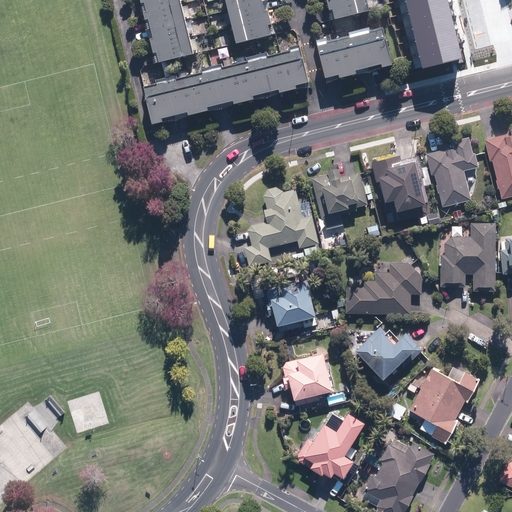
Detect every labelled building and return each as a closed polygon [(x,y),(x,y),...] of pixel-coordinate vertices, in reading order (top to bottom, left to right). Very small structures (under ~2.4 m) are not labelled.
[(150,0),(165,58),(196,50),(183,0),(150,0)] [(266,0),(231,0),(242,41),(275,33),(266,0)] [(336,0),(340,16),(372,9),(370,0),(336,0)] [(461,59),(447,0),(406,0),(423,68),(461,59)] [(323,44),(331,75),(345,71),(346,73),(358,70),(357,68),(388,60),(389,63),(395,62),(386,28),(323,44)] [(304,48),(147,86),(155,118),(312,80),(304,48)] [(511,133),(487,139),(492,160),(495,159),(504,197),(511,195),(511,133)] [(455,147),(429,153),(434,174),(437,173),(445,206),(473,199),(465,169),(478,166),(471,136),(454,141),(455,147)] [(433,213),(419,155),(403,159),(402,155),(374,162),(378,181),(380,181),(391,223),(433,213)] [(313,178),(324,218),(370,206),(361,172),(343,176),(342,170),(313,178)] [(247,246),(251,265),(273,260),(270,248),(299,240),(301,247),(321,243),(311,200),(301,203),(298,188),(286,191),(278,187),(270,188),(266,196),(272,220),(249,225),(254,245),(247,246)] [(497,289),(497,224),(472,224),(472,236),(454,236),(447,242),(447,254),(442,254),(442,287),(467,287),(467,273),(475,273),(475,289),(497,289)] [(509,248),(503,249),(506,273),(511,272),(511,237),(507,238),(509,248)] [(349,285),(348,311),(412,313),(413,292),(424,293),(424,275),(425,275),(411,262),(393,262),(392,272),(378,271),(378,280),(366,280),(366,285),(349,285)] [(260,275),(250,278),(254,297),(264,294),(260,275)] [(271,287),(282,330),(305,325),(303,318),(318,314),(310,278),(271,287)] [(382,327),(360,348),(387,376),(404,360),(407,363),(423,347),(409,333),(398,343),(382,327)] [(296,385),(298,397),(336,388),(327,351),(290,361),(286,367),(290,387),(296,385)] [(463,383),(434,368),(413,408),(442,423),(436,434),(448,440),(459,419),(457,418),(467,399),(469,400),(480,378),(468,372),(463,383)] [(347,453),(368,420),(352,410),(340,429),(328,421),(316,440),(311,437),(300,455),(303,457),(302,459),(313,466),(314,464),(326,471),(327,469),(334,474),(338,468),(347,473),(356,459),(347,453)] [(404,511),(436,452),(418,443),(411,445),(407,452),(392,444),(384,459),(386,460),(378,475),(376,474),(368,488),(369,488),(365,497),(379,504),(382,511),(404,511)] [(511,460),(510,459),(501,479),(511,484),(511,460)]
